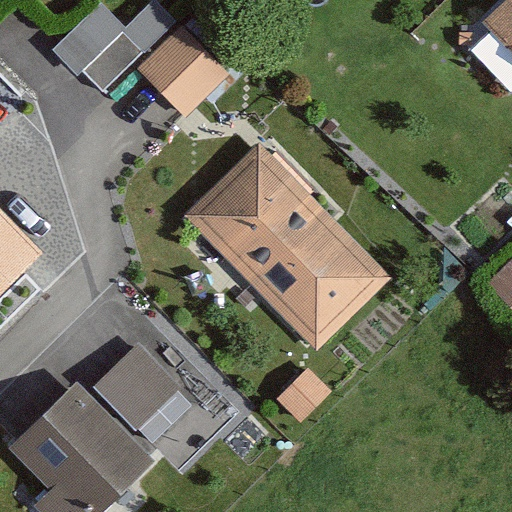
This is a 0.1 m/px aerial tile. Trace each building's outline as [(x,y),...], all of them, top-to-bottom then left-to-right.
[(511,0),(480,31),(511,64),(511,0)] [(231,80),(184,32),(137,79),(184,127),(231,80)] [(146,58),(124,36),(79,79),(101,101),(131,72),(146,58)] [(325,347),(387,284),(311,210),(318,203),(277,163),(271,170),(258,157),(196,220),(325,347)] [(0,285),(36,249),(0,214),(0,285)] [(511,253),(491,272),(511,294),(511,253)] [(83,511),(119,511),(161,470),(155,464),(79,388),(19,448),(83,511)]
